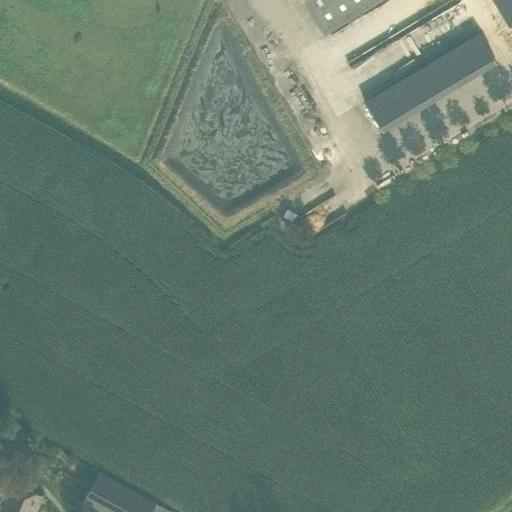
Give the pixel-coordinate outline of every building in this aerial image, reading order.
[(303,0),(324,34),(380,0),(303,0)] [(511,0),(493,0),(511,27),(511,26),(511,0)] [(475,34),(357,97),(374,129),(492,66),(475,34)] [(172,511),(156,503),(148,499),(99,471),(81,504),(94,511),(95,511),(97,511),(172,511)] [(0,511),(34,511),(42,496),(12,482),(0,476),(0,511)]
